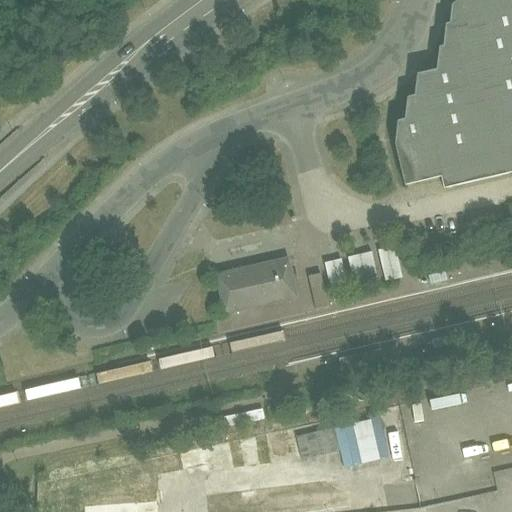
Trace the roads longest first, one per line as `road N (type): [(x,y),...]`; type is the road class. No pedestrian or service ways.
road 1 (residential): [(45,263),(61,296),(89,316),(129,300),(238,117)]
road 2 (residential): [(290,98),(314,202),(371,208),(511,177)]
road 3 (secondary): [(0,169),(72,103),(212,0)]
road 4 (residential): [(238,117),(159,150),(45,263)]
road 5 (residential): [(417,0),(386,54),(290,98)]
